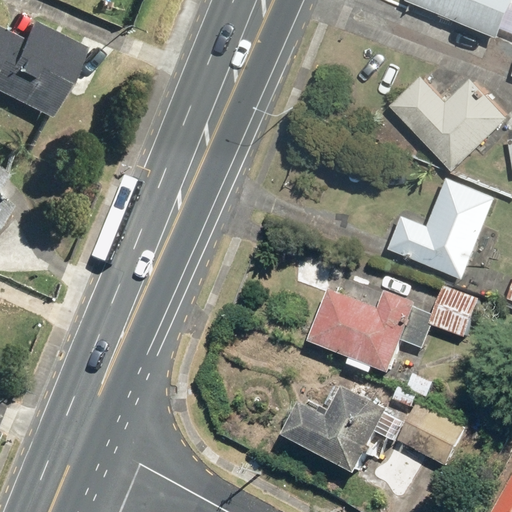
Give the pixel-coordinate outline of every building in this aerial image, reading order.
[(511,0),(405,0),(404,4),(496,41),(500,30),(511,34),(511,0)] [(0,84),(51,114),(91,44),(37,14),(23,38),(0,24),(0,84)] [(424,77),(390,108),(449,174),(511,119),(474,78),(447,103),(424,77)] [(0,223),(20,204),(1,185),(13,174),(0,161),(0,223)] [(495,197),(446,179),(427,229),(400,219),(387,252),(464,281),(495,197)] [(480,303),(443,289),(431,320),(415,314),(417,309),(383,296),(376,314),(327,295),(307,349),(347,365),(345,371),(367,380),(370,374),(389,381),(403,345),(424,353),(433,330),(465,342),(480,303)] [(435,383),(415,374),(407,391),(399,387),(392,403),(410,411),(417,397),(426,402),(435,383)] [(379,396),(355,384),(347,400),(342,397),(326,427),(295,411),(277,444),(353,483),(375,440),(391,448),(405,422),(373,406),(379,396)] [(465,433),(420,408),(403,440),(447,464),(465,433)] [(511,511),(511,479),(493,511),(511,511)]
